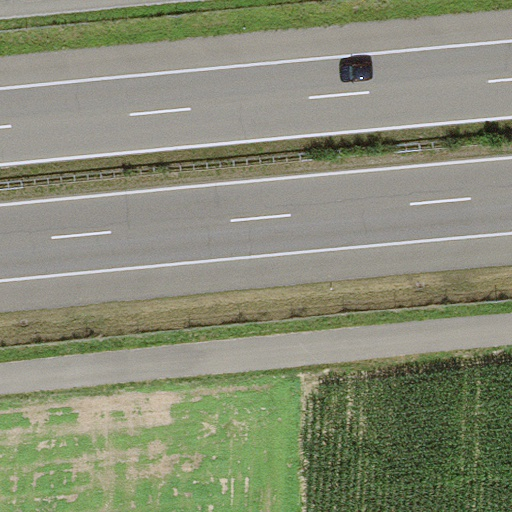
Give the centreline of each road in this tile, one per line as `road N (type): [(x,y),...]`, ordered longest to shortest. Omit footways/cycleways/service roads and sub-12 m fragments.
road 1 (unclassified): [(0,383),(511,325)]
road 2 (motorway): [(0,242),(511,196)]
road 3 (motorway): [(511,81),(0,127)]
